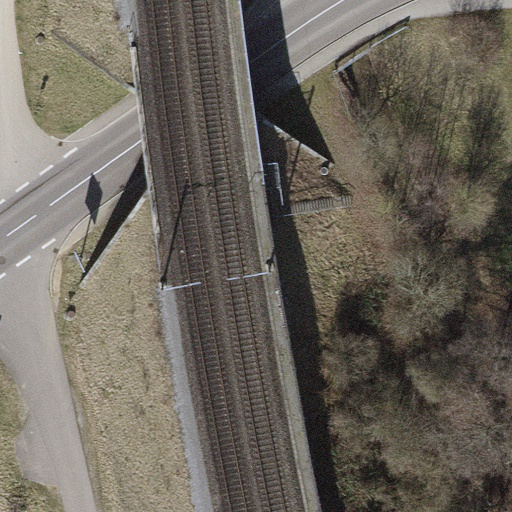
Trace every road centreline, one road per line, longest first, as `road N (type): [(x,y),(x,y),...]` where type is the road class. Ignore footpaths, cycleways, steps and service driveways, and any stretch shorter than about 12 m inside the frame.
road 1 (secondary): [(0,239),(346,0)]
road 2 (track): [(79,511),(19,225)]
road 3 (track): [(0,100),(19,225)]
